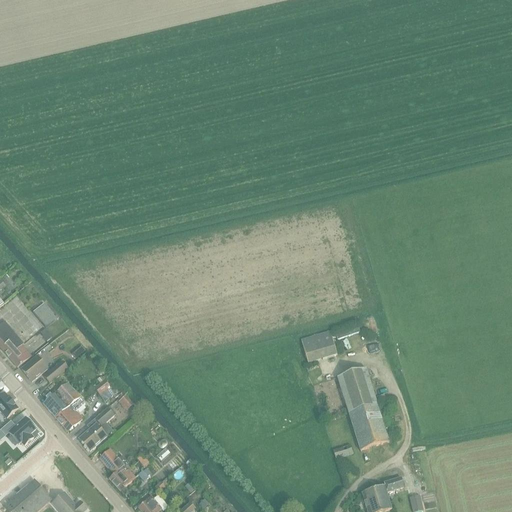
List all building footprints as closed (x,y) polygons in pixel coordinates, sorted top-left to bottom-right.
[(34,313),(46,328),(56,319),(44,304),(34,313)] [(0,348),(3,352),(19,339),(5,322),(0,326),(0,348)] [(52,338),(45,330),(41,333),(47,342),(52,338)] [(337,355),(330,332),(301,341),(308,364),(337,355)] [(17,368),(25,362),(31,357),(22,346),(23,344),(19,339),(3,352),(17,368)] [(82,348),(72,355),(76,360),(85,352),(82,348)] [(22,370),(32,383),(48,370),(38,357),(22,370)] [(44,377),(50,385),(69,369),(63,362),(44,377)] [(366,370),(338,378),(357,442),(360,452),(388,443),(385,433),(366,370)] [(15,380),(22,389),(29,383),(22,374),(15,380)] [(105,381),(94,388),(100,396),(105,403),(115,395),(110,389),(105,381)] [(69,433),(76,427),(83,421),(75,412),(84,404),(67,384),(51,398),(43,405),(69,433)] [(4,394),(0,398),(0,411),(7,419),(18,410),(14,406),(15,406),(10,400),(4,394)] [(107,410),(95,420),(101,428),(114,417),(107,410)] [(10,423),(0,431),(5,437),(8,435),(18,446),(21,444),(24,448),(33,439),(30,435),(36,430),(26,419),(14,429),(10,423)] [(90,452),(97,446),(113,432),(106,424),(99,430),(96,426),(79,441),(90,452)] [(43,438),(47,428),(40,425),(36,435),(43,438)] [(351,443),(333,447),(336,458),(354,454),(351,443)] [(100,460),(108,470),(111,467),(116,473),(109,480),(119,491),(132,479),(134,478),(127,470),(114,456),(110,451),(100,460)] [(143,468),(146,466),(149,464),(142,456),(137,461),(143,468)] [(144,482),(149,478),(143,471),(138,476),(144,482)] [(366,511),(381,511),(392,509),(388,494),(404,489),(401,478),(383,484),(384,486),(361,493),(366,511)] [(3,507),(7,511),(38,511),(51,501),(34,481),(3,507)] [(155,489),(159,493),(165,488),(167,486),(164,482),(162,484),(161,483),(155,489)] [(191,484),(186,488),(191,493),(195,489),(191,484)] [(58,511),(84,511),(86,511),(79,503),(75,507),(64,494),(52,505),(58,511)] [(420,496),(409,499),(412,511),(420,511),(424,511),(420,496)] [(159,511),(161,511),(152,500),(149,502),(148,500),(138,509),(140,511),(159,511)]
